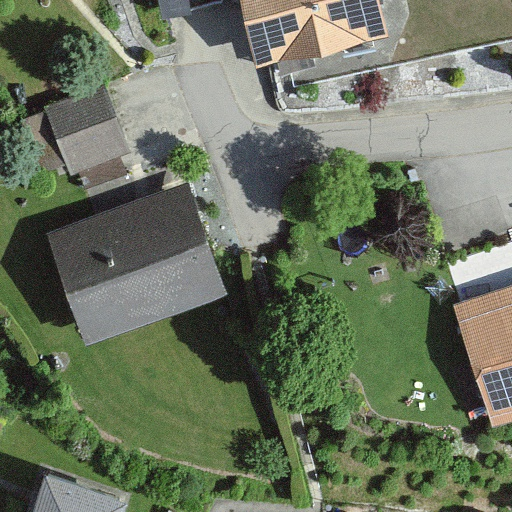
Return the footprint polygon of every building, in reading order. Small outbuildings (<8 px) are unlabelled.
[(237,0),(254,69),(384,39),(375,0),(237,0)] [(45,115),(73,178),(127,155),(100,92),(45,115)] [(43,237),(81,345),(226,295),(188,187),(43,237)] [(457,271),(511,261),(511,230),(451,241),(457,271)] [(511,287),(450,308),(489,429),(511,421),(511,287)] [(29,511),(121,511),(126,499),(43,472),(29,511)]
